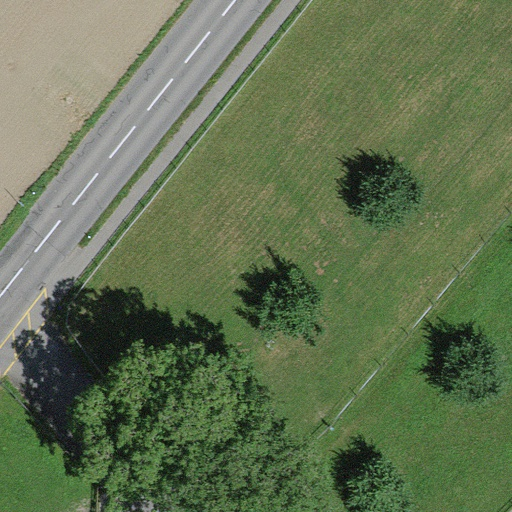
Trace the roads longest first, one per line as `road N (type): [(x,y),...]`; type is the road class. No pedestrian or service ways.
road 1 (tertiary): [(0,296),(236,0)]
road 2 (residential): [(184,511),(0,312)]
